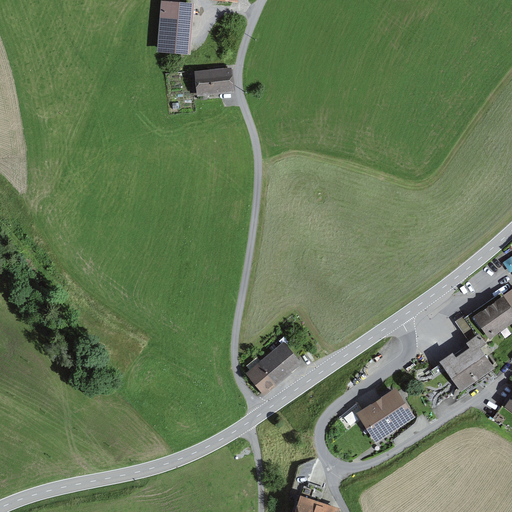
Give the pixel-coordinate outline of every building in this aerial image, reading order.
[(161,2),(160,54),(191,54),(192,3),(161,2)] [(228,72),(199,75),(201,94),(230,91),(228,72)] [(511,306),(503,295),(467,321),(478,336),(481,341),(511,319),(511,306)] [(452,356),(443,362),(448,368),(450,366),(464,386),(489,368),(476,350),(484,345),(481,341),(478,336),(470,342),(471,344),(462,349),(465,353),(455,360),(452,356)] [(270,353),(249,370),(264,389),(297,362),(285,347),(273,357),(270,353)] [(347,431),(361,420),(366,429),(370,426),(376,437),(410,416),(395,393),(368,411),(366,408),(361,411),(357,404),(340,419),(347,431)] [(304,486),(302,493),(305,494),(304,497),(305,497),(303,502),(299,511),(332,511),(316,506),(323,488),(310,483),(308,487),(304,486)]
